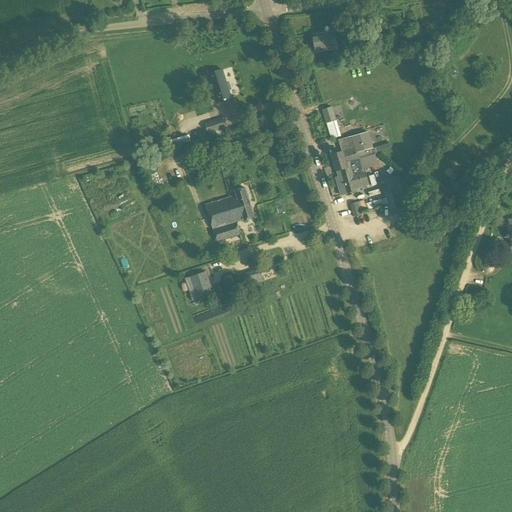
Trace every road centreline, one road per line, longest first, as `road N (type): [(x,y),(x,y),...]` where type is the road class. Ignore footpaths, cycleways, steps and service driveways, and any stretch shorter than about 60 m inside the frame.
road 1 (tertiary): [(393,511),(379,370),(268,11)]
road 2 (track): [(390,461),(406,441),(495,182),(511,156)]
road 3 (unclassified): [(0,63),(94,28),(268,11)]
road 4 (unknown): [(419,182),(511,80)]
